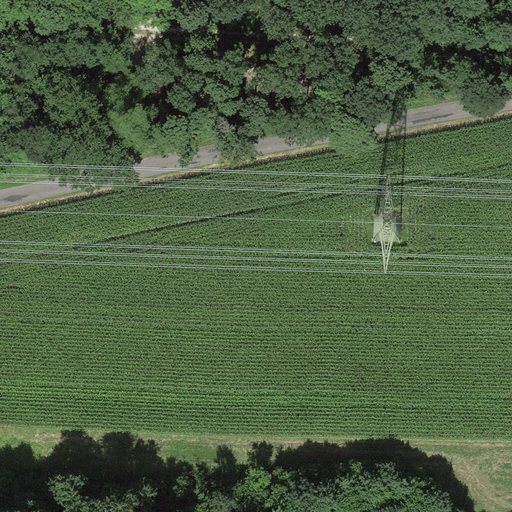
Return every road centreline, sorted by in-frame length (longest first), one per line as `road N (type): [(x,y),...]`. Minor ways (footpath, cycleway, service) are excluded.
road 1 (track): [(0,199),(131,164),(511,99)]
road 2 (track): [(158,39),(511,56)]
road 3 (track): [(158,39),(0,28)]
road 4 (track): [(131,164),(158,39)]
